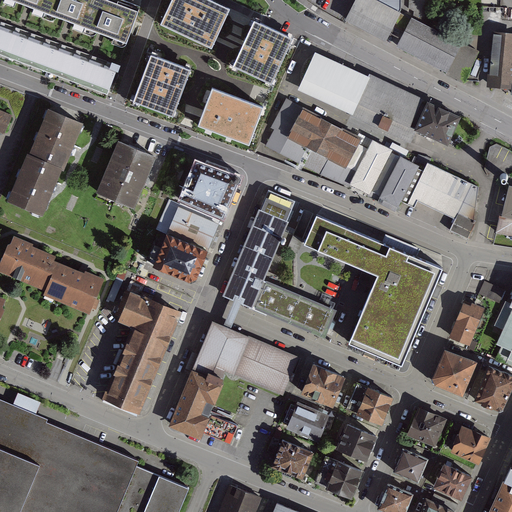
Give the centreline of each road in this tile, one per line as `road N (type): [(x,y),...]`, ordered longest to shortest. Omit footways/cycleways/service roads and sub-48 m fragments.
road 1 (residential): [(0,73),(261,170)]
road 2 (tertiary): [(511,129),(276,0)]
road 3 (residential): [(206,303),(414,389)]
road 4 (residential): [(261,170),(469,254)]
road 5 (residential): [(148,433),(339,511)]
road 6 (residential): [(0,370),(148,433)]
road 7 (residential): [(414,389),(469,254)]
road 8 (residential): [(261,170),(206,303)]
road 9 (residential): [(206,303),(148,433)]
road 10 (residential): [(362,511),(414,389)]
